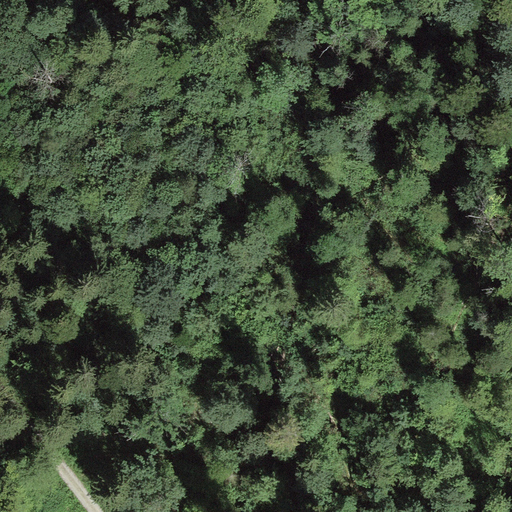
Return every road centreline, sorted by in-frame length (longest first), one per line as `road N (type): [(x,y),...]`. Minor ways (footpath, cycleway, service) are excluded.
road 1 (track): [(56,460),(403,391),(421,392),(511,437)]
road 2 (track): [(0,48),(54,27),(209,0)]
road 3 (track): [(0,395),(108,511)]
